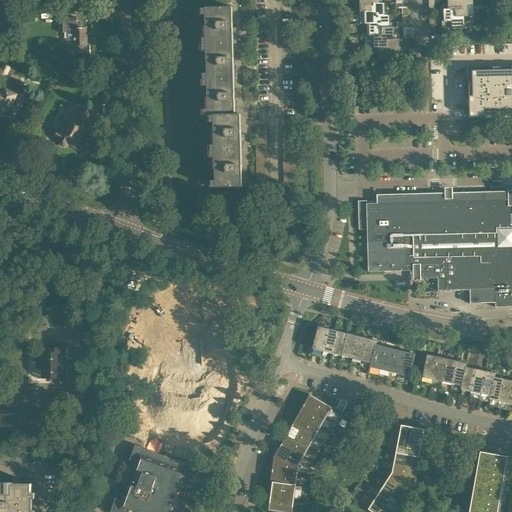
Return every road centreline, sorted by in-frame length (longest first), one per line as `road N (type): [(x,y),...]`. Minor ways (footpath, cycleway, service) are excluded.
road 1 (residential): [(306,289),(329,205),(321,0)]
road 2 (residential): [(511,428),(279,361)]
road 3 (residential): [(120,229),(128,179),(124,0)]
road 4 (tertiary): [(511,336),(306,289)]
road 5 (tertiary): [(306,289),(120,229)]
road 6 (residential): [(223,511),(279,361)]
road 7 (tertiary): [(120,229),(0,176)]
